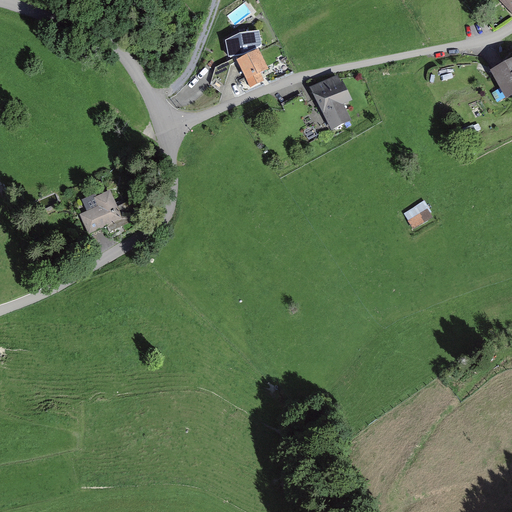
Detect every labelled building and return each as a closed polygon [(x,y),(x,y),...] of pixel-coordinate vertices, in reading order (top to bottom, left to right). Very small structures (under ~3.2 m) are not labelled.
[(511,0),(496,0),(497,0),(511,16),(511,0)] [(238,35),(226,42),(230,58),(244,55),(263,45),(259,33),(238,35)] [(237,62),(252,88),(268,79),(263,71),(269,68),(259,50),(237,62)] [(511,63),(489,78),(506,104),(511,99),(511,63)] [(336,78),(307,92),(318,116),(340,105),(347,102),(336,78)] [(340,105),(318,116),(327,135),(349,124),(340,105)] [(95,205),(75,215),(87,238),(126,217),(121,208),(114,211),(103,189),(91,196),(95,205)] [(408,222),(413,232),(434,220),(428,211),(408,222)]
